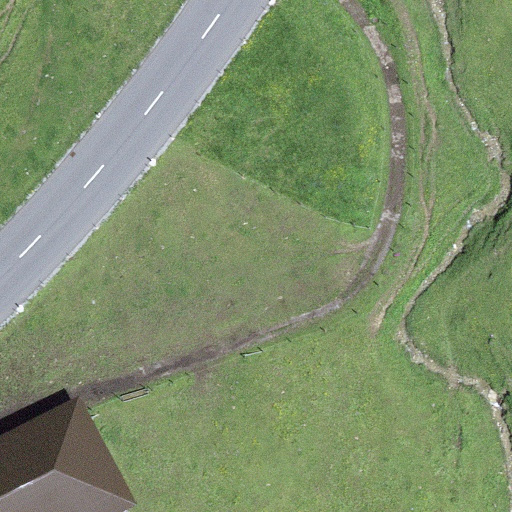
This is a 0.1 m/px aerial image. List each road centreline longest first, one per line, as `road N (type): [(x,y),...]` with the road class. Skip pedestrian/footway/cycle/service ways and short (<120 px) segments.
road 1 (track): [(0,434),(314,320),(363,287),(384,238),(401,146),(393,83),(374,35),(343,0)]
road 2 (secondary): [(0,278),(121,147),(233,0)]
